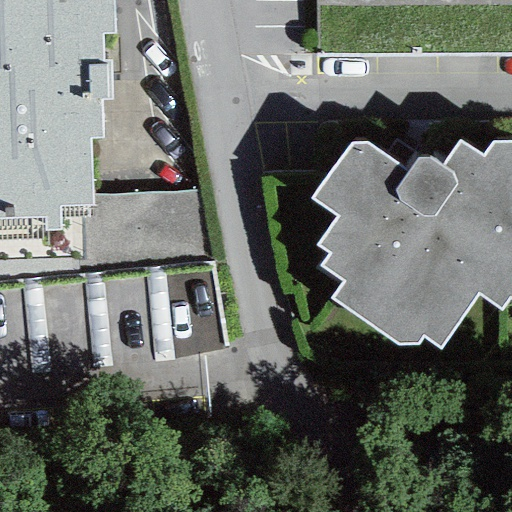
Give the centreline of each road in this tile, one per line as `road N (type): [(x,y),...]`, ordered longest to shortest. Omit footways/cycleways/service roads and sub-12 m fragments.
road 1 (residential): [(205,0),(263,331),(296,429)]
road 2 (residential): [(296,429),(511,431)]
